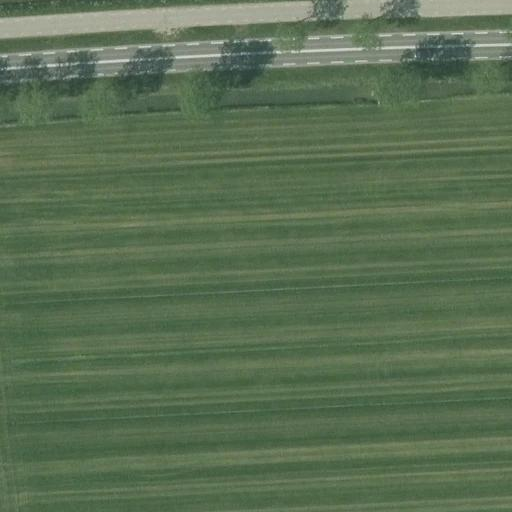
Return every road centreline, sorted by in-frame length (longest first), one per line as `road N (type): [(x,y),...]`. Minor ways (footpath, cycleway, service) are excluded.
road 1 (primary): [(0,75),(511,49)]
road 2 (unclassified): [(0,29),(511,9)]
